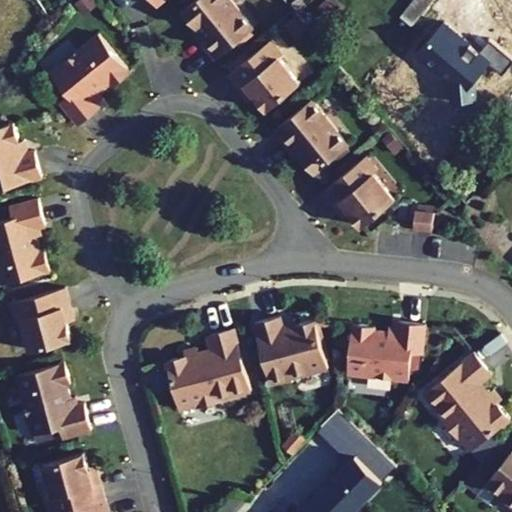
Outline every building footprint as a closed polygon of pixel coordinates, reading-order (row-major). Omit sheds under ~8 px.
[(258,25),(237,0),(195,0),(187,7),(205,30),(202,32),(220,56),(258,25)] [(108,20),(60,58),(78,80),(69,87),(88,110),(109,93),(101,84),(119,69),(122,73),(139,59),(108,20)] [(277,37),(234,71),(249,89),(255,84),(272,107),(306,80),(285,54),(289,51),(277,37)] [(355,139),(318,94),(280,124),(298,147),(303,144),(321,167),(355,139)] [(22,120),(0,125),(0,187),(50,174),(43,148),(33,150),(30,138),(27,139),(22,120)] [(375,144),(332,179),(346,197),(352,192),(370,215),(403,188),(382,162),(386,159),(375,144)] [(21,214),(0,219),(0,243),(10,281),(58,268),(53,246),(48,248),(42,226),(54,222),(47,196),(18,204),(21,214)] [(442,201),(424,198),(422,217),(440,219),(442,201)] [(73,284),(20,299),(25,316),(30,315),(39,347),(80,336),(72,308),(79,306),(73,284)] [(287,303),(261,310),(277,371),(335,356),(322,307),(303,312),(302,310),(290,313),(287,303)] [(382,315),(360,312),(354,362),(416,369),(419,341),(429,342),(433,312),(405,309),(404,322),(381,319),(382,315)] [(241,315),(215,322),(218,336),(173,348),(186,396),(203,392),(204,393),(227,387),(226,386),(258,377),(241,315)] [(499,363),(482,342),(432,382),(451,406),(450,407),(465,426),(466,425),(478,439),(511,411),(511,402),(488,372),(499,363)] [(73,359),(25,372),(41,431),(68,424),(71,435),(100,427),(92,400),(80,403),(74,381),(79,380),(73,359)] [(361,445),(300,508),(303,511),(347,511),(388,471),(361,445)] [(511,447),(491,473),(511,490),(511,447)] [(55,495),(59,511),(60,511),(113,498),(107,475),(99,477),(92,450),(51,461),(60,493),(55,495)] [(116,511),(113,498),(60,511),(116,511)]
